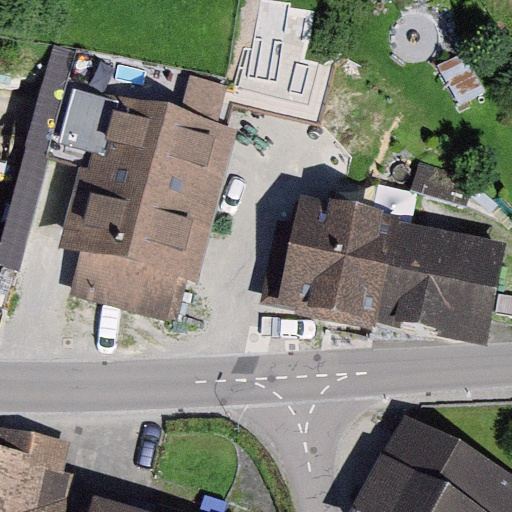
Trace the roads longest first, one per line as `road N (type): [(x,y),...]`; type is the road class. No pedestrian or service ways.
road 1 (tertiary): [(301,393),(247,380),(0,387)]
road 2 (tertiary): [(511,367),(352,374),(301,393)]
road 3 (unclassified): [(319,511),(301,393)]
